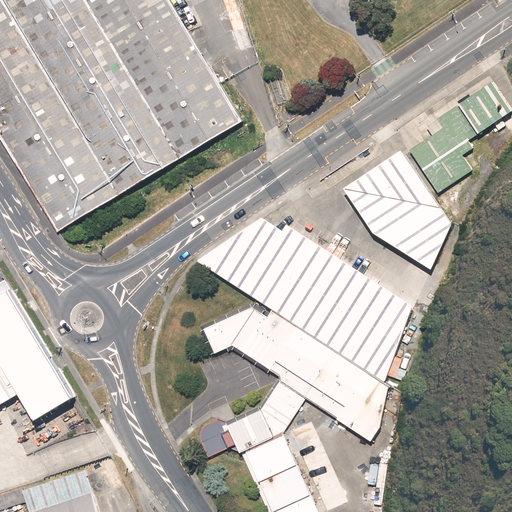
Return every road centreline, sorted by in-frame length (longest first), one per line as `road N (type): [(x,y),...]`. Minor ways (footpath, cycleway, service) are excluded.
road 1 (secondary): [(107,298),(511,20)]
road 2 (unclassified): [(191,511),(142,441),(101,341)]
